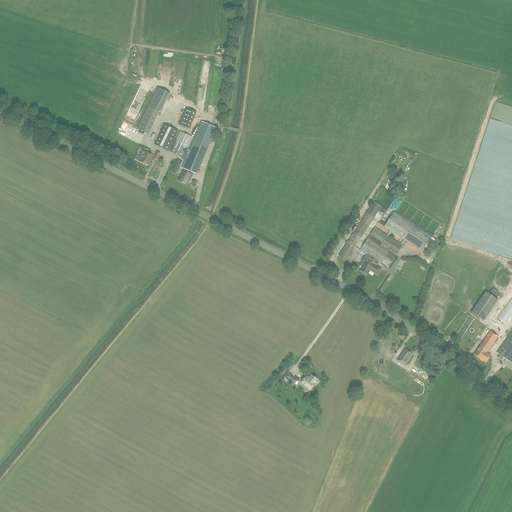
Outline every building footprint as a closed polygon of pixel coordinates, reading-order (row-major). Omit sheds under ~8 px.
[(148,134),(158,111),(147,106),(137,129),(148,134)] [(192,121),(196,109),(188,106),(187,110),(190,111),(188,117),(183,116),(182,119),(183,120),(183,121),(185,122),(186,119),(192,121)] [(216,128),(204,123),(201,122),(194,138),(179,132),(170,152),(182,158),(181,159),(185,161),(182,168),(196,174),(216,128)] [(168,151),(178,131),(163,124),(154,144),(168,151)] [(123,131),(119,129),(113,142),(117,144),(123,131)] [(142,160),(146,151),(144,150),(141,155),(137,153),(135,157),(142,160)] [(154,157),(146,153),(141,163),(148,166),(152,158),(157,161),(160,154),(156,153),(154,157)] [(176,159),(172,169),(173,170),(172,172),(175,173),(176,172),(177,172),(182,162),(176,159)] [(178,181),(187,185),(192,174),(183,170),(178,181)] [(390,207),(398,211),(403,199),(396,196),(390,207)] [(346,261),(361,237),(379,211),(384,214),(386,211),(381,207),(382,206),(374,201),(366,213),(356,229),(354,232),(348,241),(346,240),(345,243),(346,244),(338,256),(346,261)] [(393,213),(386,224),(381,221),(379,224),(384,227),(423,252),(432,238),(393,213)] [(403,245),(387,236),(375,228),(370,235),(360,250),(371,257),(369,260),(372,262),(374,260),(381,264),(388,268),(403,245)] [(372,264),(371,266),(366,263),(368,259),(365,257),(361,263),(364,265),(360,271),(366,275),(369,270),(376,275),(380,269),(372,264)] [(498,300),(496,299),(486,291),(471,312),(484,321),(498,300)] [(486,353),(498,337),(490,331),(479,347),(474,354),(481,360),(485,363),(490,356),(486,353)] [(511,363),(511,331),(497,353),(499,355),(497,358),(503,362),(505,359),(511,363)] [(382,356),(391,337),(387,335),(378,355),(382,356)] [(404,365),(412,354),(404,349),(397,360),(404,365)] [(290,366),(296,372),(300,369),(296,365),(293,362),(290,366)] [(382,368),(402,376),(405,368),(390,362),(388,364),(384,363),(382,368)] [(297,381),(287,372),(281,378),(292,388),(297,381)] [(315,377),(314,377),(313,378),(311,375),(308,378),(308,377),(307,378),(306,376),(300,382),(309,390),(315,384),(314,383),(317,379),(315,377)]
